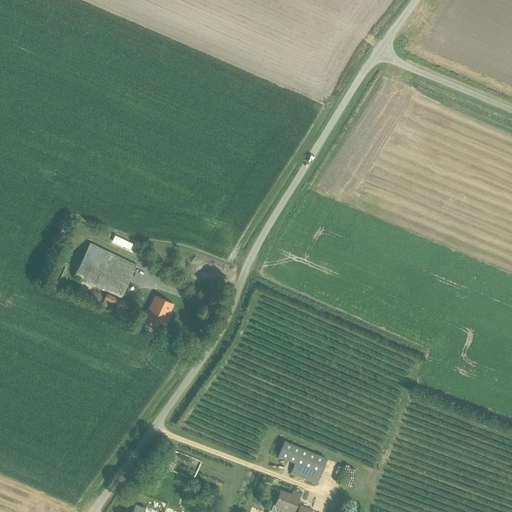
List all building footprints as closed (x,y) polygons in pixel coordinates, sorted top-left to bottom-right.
[(137,265),(90,242),(74,274),(121,297),(137,265)] [(57,287),(65,266),(57,263),(48,284),(57,287)] [(129,302),(107,293),(105,299),(126,308),(129,302)] [(147,315),(144,321),(154,326),(157,320),(167,325),(171,315),(168,314),(173,303),(157,295),(147,315)] [(284,442),(278,456),(295,464),(295,462),(321,473),(326,460),(284,442)] [(295,464),(290,473),(316,485),(321,473),(295,462),(295,464)] [(290,511),(309,511),(298,508),(297,510),(293,508),(298,496),(290,493),(289,496),(278,492),(273,506),(290,511)] [(125,511),(124,511),(123,511),(140,511),(143,506),(135,503),(132,511),(125,511)]
